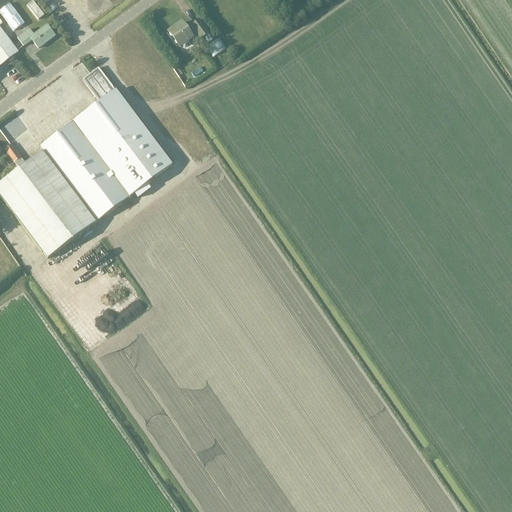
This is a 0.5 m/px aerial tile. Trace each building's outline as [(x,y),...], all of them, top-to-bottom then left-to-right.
[(8,5),(0,10),(0,15),(12,32),(23,24),(8,5)] [(37,49),(54,37),(45,25),(32,35),(28,29),(15,39),(17,41),(12,46),(0,30),(0,21),(0,65),(17,53),(16,51),(31,41),(37,49)] [(194,43),(207,34),(197,21),(190,26),(192,29),(187,33),(181,23),(167,33),(178,49),(191,39),(194,43)] [(25,165),(17,170),(0,183),(0,200),(45,260),(133,194),(145,185),(171,166),(113,91),(97,68),(81,81),(98,103),(37,150),(40,153),(25,165)] [(10,145),(3,151),(17,170),(25,165),(20,158),(10,145)] [(145,185),(133,194),(136,199),(148,190),(145,185)]
